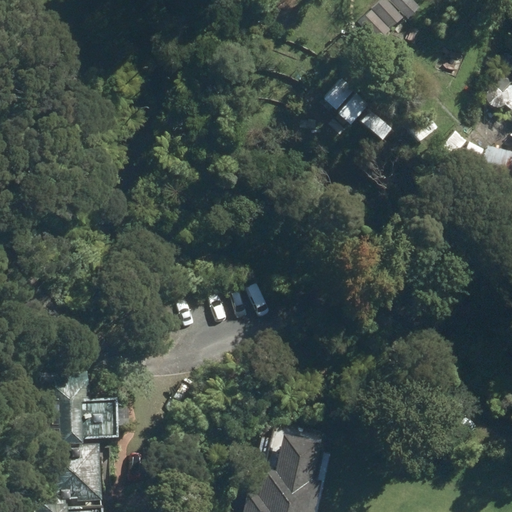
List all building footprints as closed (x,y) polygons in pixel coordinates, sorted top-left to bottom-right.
[(415,2),(412,0),(393,0),(381,15),(394,26),(415,2)] [(490,64),(465,52),(460,61),(448,54),(438,74),(476,92),(490,64)] [(511,152),(454,137),(450,152),(511,168),(511,152)] [(46,378),(41,488),(40,511),(112,511),(113,504),(104,504),(107,440),(121,441),(122,400),(92,399),(92,379),(46,378)] [(310,511),(328,438),(263,423),(242,511),(310,511)]
